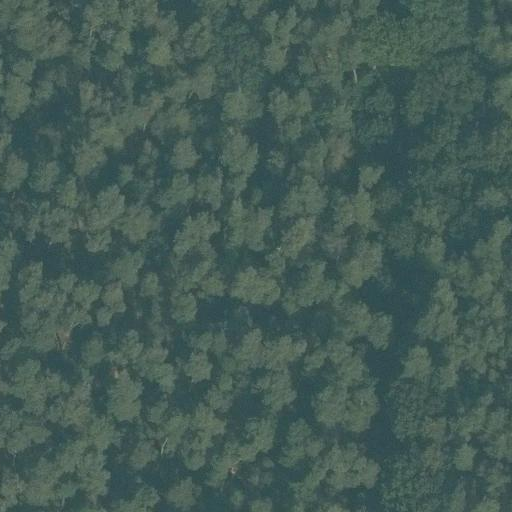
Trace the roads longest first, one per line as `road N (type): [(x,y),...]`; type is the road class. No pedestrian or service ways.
road 1 (track): [(0,485),(28,425),(134,351),(148,288),(281,202),(314,109),(414,55)]
road 2 (track): [(423,0),(410,119),(409,511)]
road 3 (track): [(414,55),(511,144)]
